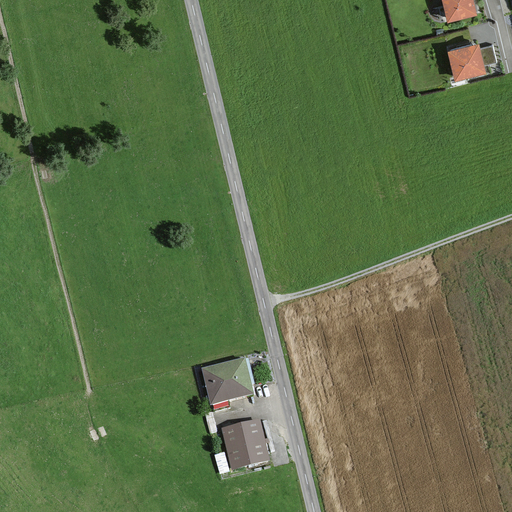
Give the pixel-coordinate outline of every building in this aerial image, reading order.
[(445,0),(449,12),(475,6),(473,0),(445,0)] [(478,34),(450,42),(457,68),(485,60),(478,34)] [(483,46),(487,60),(496,58),(493,44),(483,46)] [(213,405),(252,397),(245,363),(205,372),(213,405)] [(233,470),(268,462),(260,424),(224,432),(233,470)] [(226,451),(216,454),(221,473),(231,471),(226,451)]
